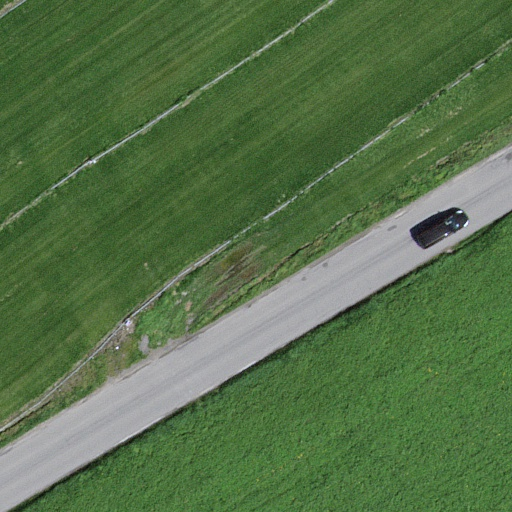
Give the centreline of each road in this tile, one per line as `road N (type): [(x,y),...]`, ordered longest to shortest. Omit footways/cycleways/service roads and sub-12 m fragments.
road 1 (unclassified): [(0,486),(511,177)]
road 2 (track): [(20,0),(120,415)]
